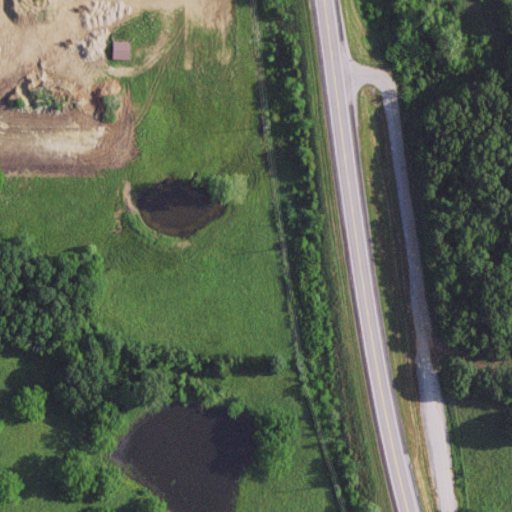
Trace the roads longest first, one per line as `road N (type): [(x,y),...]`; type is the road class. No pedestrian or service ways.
road 1 (primary): [(323,0),(404,511)]
road 2 (residential): [(445,511),(389,95),(369,77),(333,75)]
